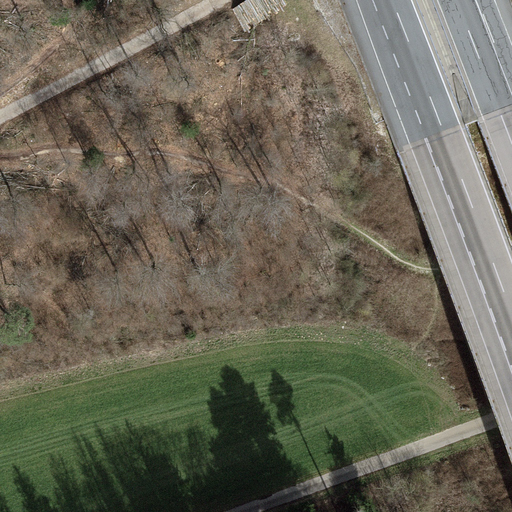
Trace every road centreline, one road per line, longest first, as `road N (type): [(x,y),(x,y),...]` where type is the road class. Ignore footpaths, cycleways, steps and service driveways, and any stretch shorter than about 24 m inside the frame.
road 1 (motorway): [(391,0),(511,315)]
road 2 (track): [(244,511),(511,411)]
road 3 (track): [(0,114),(207,0)]
road 4 (motorway): [(511,144),(455,0)]
